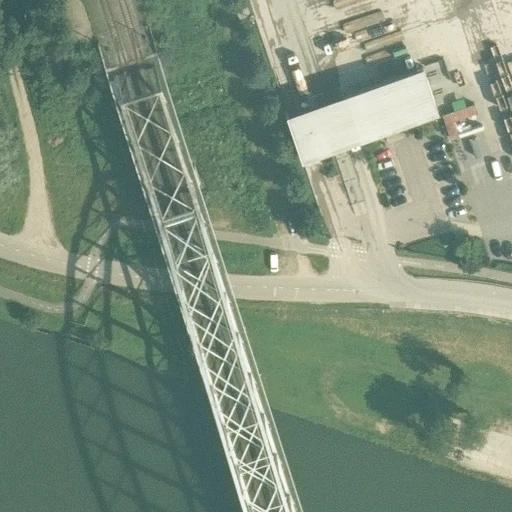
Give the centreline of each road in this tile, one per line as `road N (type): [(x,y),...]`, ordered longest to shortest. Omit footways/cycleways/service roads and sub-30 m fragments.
road 1 (unclassified): [(511,303),(167,279),(0,243)]
road 2 (track): [(302,289),(222,9)]
road 3 (track): [(35,254),(39,188),(0,18)]
